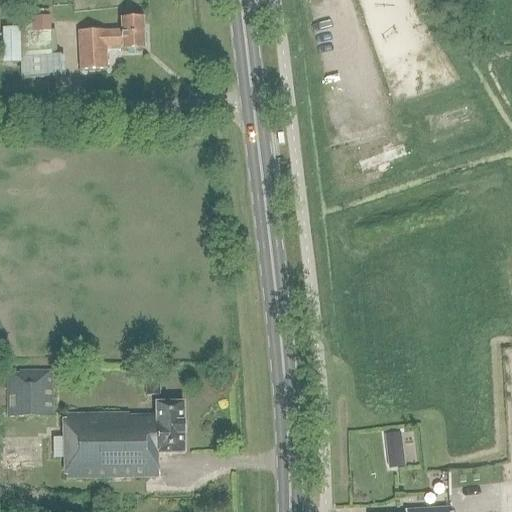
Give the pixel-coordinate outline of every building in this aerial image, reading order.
[(47,31),(46,10),(23,11),(24,33),(18,33),(20,80),(63,77),(62,55),(54,56),(53,31),(47,31)] [(122,50),(144,49),(143,19),(121,20),(122,31),(105,31),(78,32),(79,70),(106,69),(105,48),(122,48),(122,50)] [(7,418),(52,417),(52,371),(6,372),(7,418)] [(156,382),(144,382),(144,396),(156,396),(156,382)] [(157,455),(183,455),(183,404),(155,405),(155,418),(137,418),(137,417),(64,418),(65,481),(157,479),(157,455)] [(405,468),(400,433),(384,435),(388,470),(405,468)]
